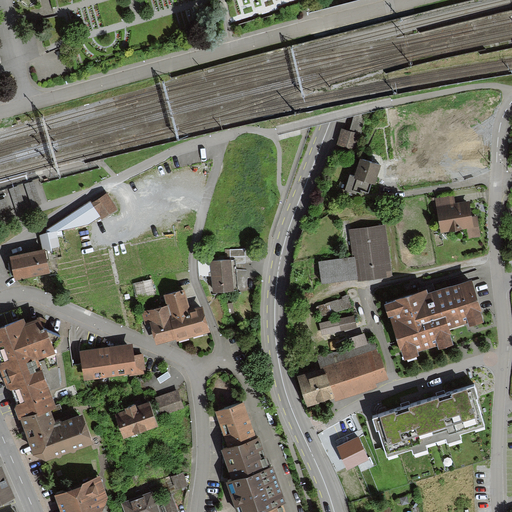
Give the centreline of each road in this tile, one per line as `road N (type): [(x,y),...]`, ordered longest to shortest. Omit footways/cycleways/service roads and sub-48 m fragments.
road 1 (secondary): [(302,433),(277,358),(279,264),(363,0)]
road 2 (residential): [(418,0),(27,104)]
road 3 (residential): [(196,511),(204,430),(195,369),(27,293),(3,298)]
road 4 (residential): [(0,254),(90,192),(160,157),(248,129),(277,130)]
road 5 (residential): [(504,355),(399,387),(302,433)]
road 6 (residential): [(511,101),(497,151),(498,281)]
road 7 (residential): [(504,355),(498,511)]
